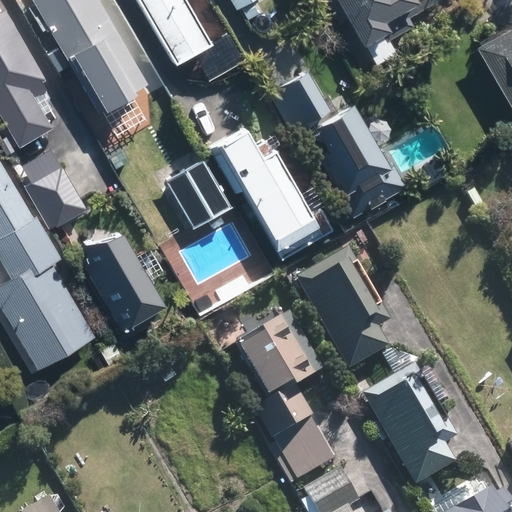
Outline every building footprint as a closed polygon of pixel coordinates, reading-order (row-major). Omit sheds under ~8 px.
[(33,0),(68,61),(75,57),(107,112),(150,88),(98,0),(33,0)] [(210,44),(184,0),(137,0),(175,64),(210,44)] [(322,0),(329,13),(336,9),(356,45),(379,32),(383,39),(409,24),(404,16),(432,0),(322,0)] [(0,118),(15,145),(49,125),(26,86),(42,77),(0,5),(0,118)] [(511,108),(511,20),(470,45),(508,110),(511,108)] [(264,89),(285,126),(291,123),(294,121),(298,127),(307,122),(322,148),(314,153),(350,215),(402,184),(389,159),(383,162),(347,101),(334,109),(326,93),(319,97),(302,67),(264,89)] [(236,188),(269,247),(272,245),(277,254),(315,232),(267,148),(255,155),(239,126),(205,146),(230,191),(236,188)] [(13,148),(4,133),(0,135),(0,144),(5,153),(13,148)] [(30,181),(24,185),(47,227),(85,206),(61,164),(57,166),(46,147),(19,162),(30,181)] [(90,335),(47,261),(56,256),(0,157),(0,263),(7,275),(0,278),(0,312),(33,368),(90,335)] [(194,230),(230,209),(200,159),(165,180),(194,230)] [(475,185),(470,175),(459,181),(465,191),(475,185)] [(115,239),(113,234),(80,242),(84,258),(77,261),(116,326),(122,323),(127,331),(154,314),(149,306),(157,302),(118,237),(115,239)] [(290,278),(343,370),(383,347),(372,327),(384,320),(343,248),(290,278)] [(231,343),(264,400),(251,407),(269,438),(271,437),(273,441),(267,444),(289,482),(331,457),(307,416),(309,415),(292,385),(319,369),(285,312),(231,343)] [(114,345),(103,352),(110,364),(122,357),(114,345)] [(172,376),(163,360),(150,369),(160,384),(172,376)] [(409,485),(450,462),(439,443),(451,436),(409,363),(357,393),(409,485)] [(299,487),(314,511),(382,511),(382,510),(378,511),(347,511),(344,506),(355,499),(335,466),(299,487)] [(489,495),(486,487),(441,511),(511,511),(499,489),(489,495)] [(53,511),(44,496),(15,511),(53,511)]
